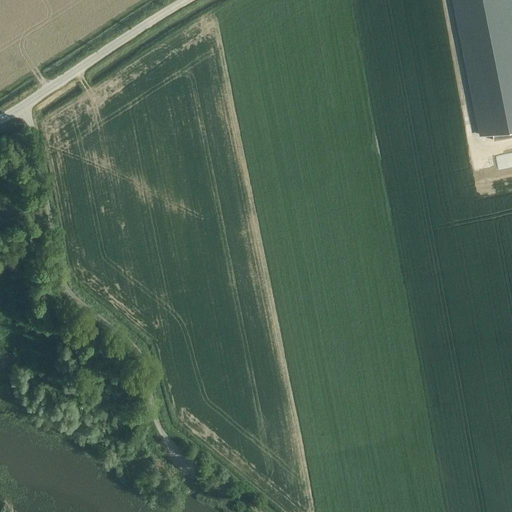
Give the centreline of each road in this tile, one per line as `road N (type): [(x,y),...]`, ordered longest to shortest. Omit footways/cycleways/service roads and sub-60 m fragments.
road 1 (unclassified): [(201,473),(162,433),(134,346),(60,280),(25,109)]
road 2 (unclassified): [(25,109),(191,0)]
